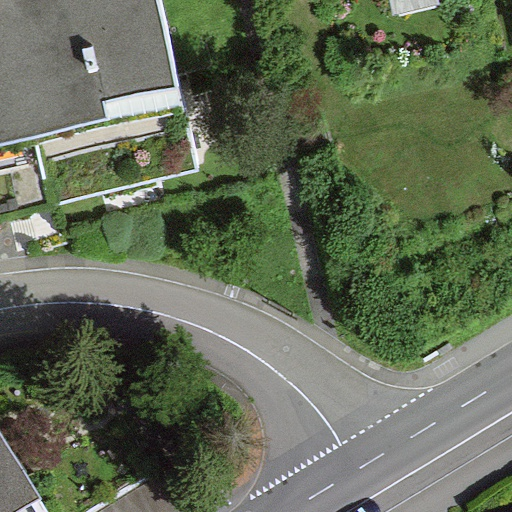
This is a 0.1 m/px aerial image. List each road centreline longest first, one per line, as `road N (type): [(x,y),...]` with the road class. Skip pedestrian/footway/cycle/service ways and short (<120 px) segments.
road 1 (residential): [(357,470),(310,401),(220,336),(133,309),(0,308)]
road 2 (secondary): [(511,376),(357,470)]
